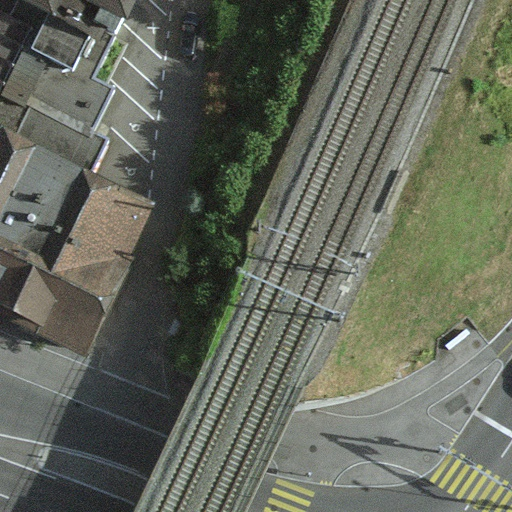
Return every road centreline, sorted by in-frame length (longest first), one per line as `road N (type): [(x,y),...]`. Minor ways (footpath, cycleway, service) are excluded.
road 1 (residential): [(118,444),(194,96),(201,0)]
road 2 (secondary): [(307,511),(118,444)]
road 3 (secondary): [(118,444),(0,403)]
